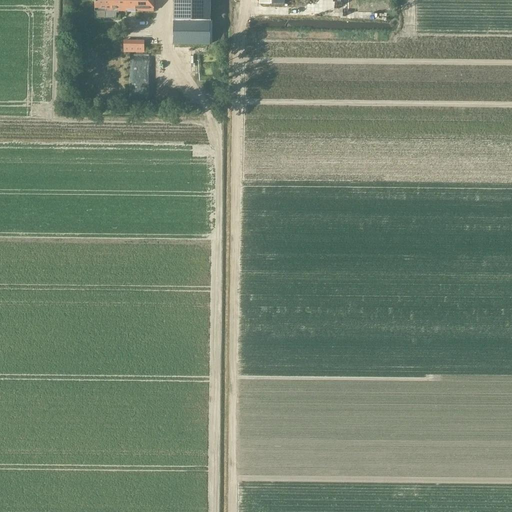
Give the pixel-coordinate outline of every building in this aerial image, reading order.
[(153,11),(153,0),(95,0),(95,2),(94,2),(94,18),(116,18),(116,10),(153,11)] [(173,19),(172,43),(209,44),(210,0),(174,0),(174,19),(173,19)] [(361,10),(381,10),(381,0),(346,0),(347,4),(361,4),(361,10)] [(144,52),(144,41),(123,41),(123,52),(144,52)] [(116,81),(168,79),(167,56),(116,58),(116,81)]
